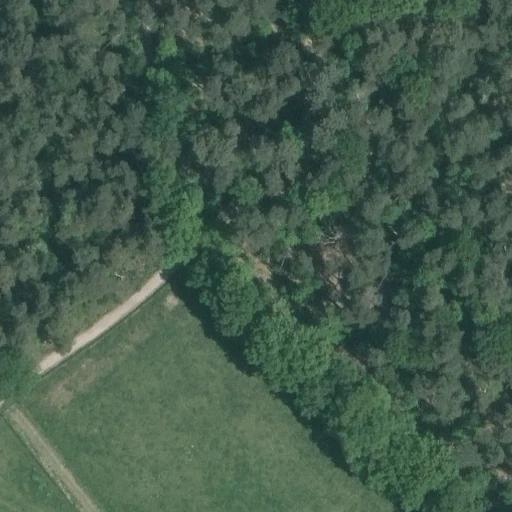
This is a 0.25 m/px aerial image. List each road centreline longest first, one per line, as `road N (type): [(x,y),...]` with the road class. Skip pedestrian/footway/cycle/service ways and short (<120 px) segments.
road 1 (track): [(185,256),(389,0)]
road 2 (track): [(0,406),(185,256)]
